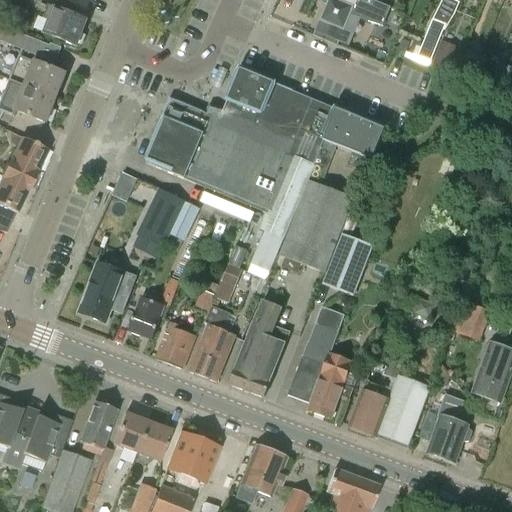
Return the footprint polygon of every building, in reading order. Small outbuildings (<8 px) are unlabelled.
[(20,0),(41,9),(44,0),(20,0)] [(393,10),(368,0),(324,0),(327,7),(329,7),(322,24),(318,35),(342,45),(353,20),(385,31),(393,10)] [(90,26),(54,12),(44,38),(80,52),(90,26)] [(428,66),(445,26),(431,21),(415,61),(428,66)] [(0,46),(30,58),(35,44),(0,30),(0,46)] [(412,46),(403,43),(399,54),(407,57),(412,46)] [(9,81),(56,100),(65,76),(18,57),(9,81)] [(262,233),(268,235),(254,269),(271,275),(310,184),(311,185),(319,188),(335,148),(350,154),(368,161),(371,162),(383,131),(243,74),(226,113),(225,116),(211,122),(185,184),(268,217),(262,233)] [(46,124),(56,100),(9,81),(0,103),(0,112),(3,114),(12,117),(14,112),(46,124)] [(147,168),(185,184),(211,122),(225,116),(211,111),(208,118),(171,103),(165,118),(162,117),(143,164),(147,168)] [(0,236),(10,240),(20,218),(18,217),(28,196),(29,196),(37,179),(36,178),(47,156),(49,157),(49,156),(25,144),(8,178),(0,194),(0,236)] [(363,174),(368,161),(350,154),(345,167),(363,174)] [(460,160),(446,155),(438,175),(452,180),(460,160)] [(0,194),(8,178),(0,175),(0,194)] [(131,192),(136,182),(122,175),(117,186),(131,192)] [(283,259),(327,276),(341,238),(355,202),(319,188),(311,185),(283,259)] [(160,192),(138,237),(162,248),(183,203),(160,192)] [(197,210),(184,203),(169,234),(182,240),(197,210)] [(101,258),(109,235),(97,231),(88,254),(101,258)] [(341,238),(327,276),(323,286),(353,298),(372,250),(341,238)] [(89,281),(93,282),(80,316),(106,326),(119,292),(129,295),(135,277),(96,262),(89,281)] [(213,311),(215,312),(218,304),(218,299),(214,298),(221,280),(223,279),(225,272),(216,269),(210,283),(208,282),(204,293),(201,292),(193,311),(211,317),(213,311)] [(170,280),(160,306),(165,308),(160,320),(164,322),(178,284),(170,280)] [(160,306),(141,299),(128,333),(152,342),(160,320),(165,308),(160,306)] [(478,344),(489,313),(460,303),(449,334),(478,344)] [(276,331),(272,341),(269,340),(282,310),(265,304),(232,387),(267,401),(291,336),(276,331)] [(355,391),(346,388),(346,387),(343,385),(351,364),(330,357),(337,334),(343,319),(320,310),(314,325),(308,344),(307,343),(301,359),(305,360),(292,395),(314,403),(310,415),(333,423),(342,398),(352,402),(355,391)] [(213,311),(211,317),(206,327),(210,329),(191,375),(219,385),(238,339),(222,333),(228,317),(215,312),(213,311)] [(181,328),(169,323),(154,361),(182,371),(195,338),(179,332),(181,328)] [(407,382),(412,368),(406,366),(412,354),(381,340),(375,353),(391,360),(388,369),(384,368),(381,377),(399,383),(396,393),(381,438),(410,449),(431,391),(407,382)] [(511,379),(511,353),(492,347),(475,396),(503,406),(511,379)] [(380,440),(381,438),(396,393),(368,383),(351,429),(380,440)] [(37,419),(39,414),(22,408),(20,413),(10,409),(8,405),(10,400),(0,396),(0,448),(6,451),(7,451),(12,436),(28,442),(37,419)] [(457,466),(465,444),(468,444),(472,434),(469,431),(470,428),(458,424),(465,403),(446,396),(439,418),(441,419),(428,455),(457,466)] [(99,457),(103,445),(116,412),(92,404),(78,444),(83,445),(81,450),(99,457)] [(7,451),(6,451),(1,465),(19,471),(24,457),(45,465),(48,457),(59,461),(72,423),(54,416),(52,421),(47,423),(37,419),(28,442),(12,436),(7,451)] [(113,447),(114,447),(136,455),(147,424),(124,416),(113,447)] [(171,432),(147,424),(136,455),(160,464),(171,432)] [(216,451),(179,436),(166,469),(190,479),(186,488),(197,492),(200,483),(203,484),(216,451)] [(100,488),(107,467),(113,449),(103,445),(99,457),(89,484),(100,488)] [(286,460),(255,448),(234,500),(251,506),(256,493),(270,499),(275,487),(279,489),(285,476),(280,474),(286,460)] [(72,511),(90,464),(62,454),(42,511),(45,511),(72,511)] [(367,511),(369,508),(371,508),(379,487),(334,470),(326,491),(331,493),(324,511),(367,511)] [(188,511),(193,500),(160,486),(149,511),(188,511)] [(129,511),(144,511),(153,492),(139,487),(129,511)] [(282,511),(301,511),(307,498),(291,492),(282,511)] [(231,511),(235,505),(226,501),(221,511),(231,511)]
